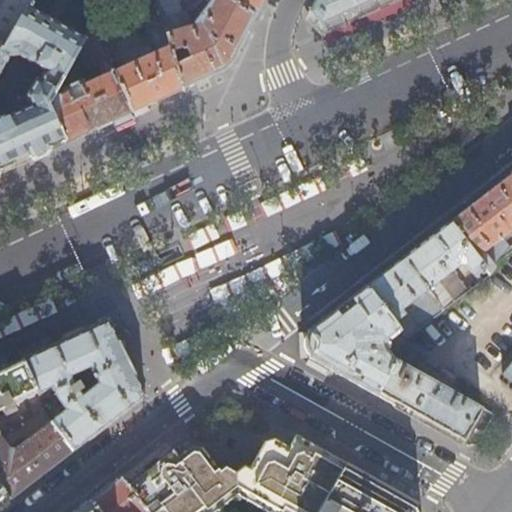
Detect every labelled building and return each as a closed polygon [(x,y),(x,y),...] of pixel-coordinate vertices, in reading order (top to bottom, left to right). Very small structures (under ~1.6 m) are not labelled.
[(31,0),(0,0),(0,46),(4,49),(28,6),(31,0)] [(157,0),(165,26),(181,89),(213,74),(223,69),(230,63),(242,38),(253,16),(232,0),(157,0)] [(232,0),(253,16),(261,0),(232,0)] [(315,0),(310,12),(321,23),(339,14),(371,0),(315,0)] [(344,24),(396,0),(371,0),(339,14),(344,24)] [(0,171),(13,166),(64,142),(49,102),(55,92),(80,48),(85,38),(28,6),(4,49),(0,46),(0,171)] [(85,38),(80,48),(87,63),(93,65),(98,63),(103,76),(86,83),(85,79),(55,92),(49,102),(64,142),(101,126),(119,117),(131,112),(113,72),(92,26),(85,38)] [(181,89),(165,26),(148,34),(156,52),(113,72),(131,112),(157,100),(181,89)] [(511,173),(500,183),(468,208),(449,223),(485,270),(488,275),(498,262),(511,251),(511,248),(510,245),(507,248),(499,238),(510,230),(511,233),(511,173)] [(425,241),(402,258),(443,310),(466,293),(454,277),(457,276),(453,271),(460,265),(468,266),(477,276),(485,270),(449,223),(425,241)] [(385,272),(365,287),(399,332),(405,339),(443,310),(402,258),(385,272)] [(388,340),(399,332),(365,287),(336,310),(307,332),(308,346),(309,358),(334,372),(375,394),(395,361),(386,350),(389,342),(388,340)] [(22,360),(38,392),(40,398),(49,393),(47,388),(52,385),(59,400),(66,409),(51,420),(73,451),(111,421),(144,395),(108,320),(80,333),(65,340),(22,360)] [(15,403),(38,392),(22,360),(5,367),(0,369),(0,409),(1,409),(4,416),(19,408),(15,403)] [(420,375),(395,361),(375,394),(390,402),(431,425),(462,442),(472,426),(482,431),(491,414),(439,385),(444,376),(425,366),(420,375)] [(511,361),(502,374),(511,382),(511,361)] [(8,447),(0,436),(0,484),(11,499),(42,475),(73,451),(51,420),(14,448),(8,447)] [(292,511),(317,511),(345,463),(306,442),(294,435),(287,447),(274,440),(263,442),(249,468),(243,467),(233,474),(223,468),(219,471),(201,448),(190,446),(177,456),(168,446),(162,450),(136,471),(123,481),(147,511),(148,511),(206,511),(208,508),(236,487),(281,511),(284,507),(292,511)] [(396,492),(345,463),(317,511),(414,511),(413,509),(416,503),(396,492)] [(105,489),(90,500),(99,511),(146,511),(147,511),(123,481),(120,477),(105,489)] [(0,506),(11,499),(0,484),(0,506)] [(99,511),(90,500),(75,511),(74,511),(99,511)]
